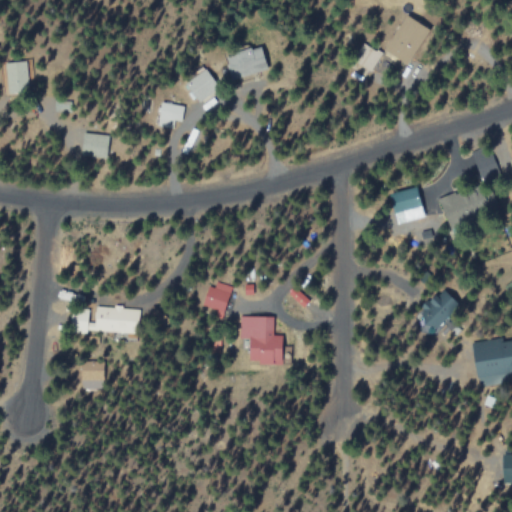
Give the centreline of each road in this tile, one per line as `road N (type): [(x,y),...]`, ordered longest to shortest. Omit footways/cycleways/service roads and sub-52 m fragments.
road 1 (residential): [(0,196),(93,206),(204,202),(511,112)]
road 2 (residential): [(341,430),(340,167)]
road 3 (residential): [(28,420),(51,204)]
